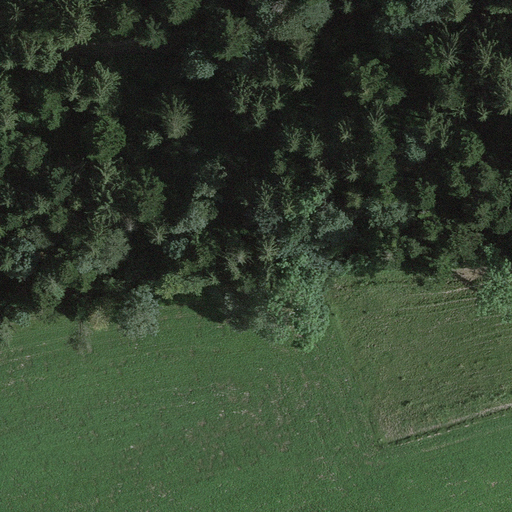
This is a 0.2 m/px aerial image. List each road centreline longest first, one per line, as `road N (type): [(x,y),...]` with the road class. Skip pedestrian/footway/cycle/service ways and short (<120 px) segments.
road 1 (track): [(466,0),(295,12),(149,44),(0,54)]
road 2 (track): [(149,44),(511,105)]
